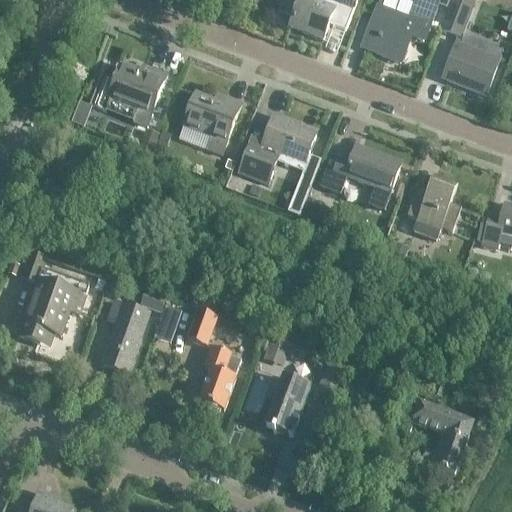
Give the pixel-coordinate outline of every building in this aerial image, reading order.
[(306,0),(283,0),(279,13),(292,18),(288,27),(303,33),(302,35),(303,35),(304,33),(322,40),(328,25),(345,32),(356,0),(319,0),(318,4),(306,0)] [(424,0),(416,0),(409,20),(377,8),(371,24),(375,26),(365,50),(400,63),(410,39),(423,44),(437,5),(424,0)] [(468,0),(450,0),(439,31),(461,39),(475,2),(468,0)] [(487,96),(500,60),(458,44),(444,80),(487,96)] [(121,67),(115,83),(100,77),(89,105),(105,112),(110,100),(137,110),(132,123),(147,128),(167,76),(152,70),(150,78),(121,67)] [(226,143),(241,104),(227,99),(224,106),(196,95),(183,127),(226,143)] [(252,139),(237,174),(268,186),(277,163),(305,174),(314,178),(320,162),(307,157),(315,137),(293,128),(294,125),(274,116),(263,144),(252,139)] [(152,157),(160,136),(145,130),(137,151),(152,157)] [(387,202),(401,165),(357,148),(351,163),(339,159),(329,186),(340,191),(345,178),(377,190),(375,197),(387,202)] [(451,234),(461,210),(449,206),(456,186),(434,177),(429,190),(418,186),(406,217),(417,221),(413,233),(435,241),(439,230),(451,234)] [(290,202),(285,213),(297,218),(302,207),(290,202)] [(511,238),(511,207),(503,205),(499,221),(488,218),(481,248),(494,252),(499,235),(511,238)] [(37,283),(46,258),(30,253),(22,277),(37,283)] [(79,314),(85,296),(42,281),(33,306),(29,305),(18,335),(39,343),(44,330),(61,336),(69,311),(79,314)] [(141,308),(161,315),(166,301),(146,294),(141,308)] [(127,375),(148,314),(114,302),(107,321),(117,324),(103,366),(127,375)] [(200,310),(188,340),(207,347),(219,318),(200,310)] [(271,338),(263,360),(284,368),(292,345),(271,338)] [(236,377),(235,377),(241,360),(230,357),(231,354),(212,347),(205,367),(212,370),(200,402),(224,411),(236,377)] [(329,359),(318,386),(337,394),(348,367),(329,359)] [(361,400),(370,375),(357,370),(348,396),(361,400)] [(284,378),(267,427),(274,429),(272,433),(276,434),(277,430),(292,436),(310,387),(284,378)] [(443,401),(449,386),(437,382),(432,397),(443,401)] [(460,465),(474,424),(420,405),(412,425),(427,430),(427,429),(444,435),(437,454),(425,449),(421,461),(433,465),(432,468),(455,477),(457,474),(458,474),(461,466),(460,465)] [(70,511),(71,511),(51,504),(53,499),(37,493),(29,511),(70,511)]
